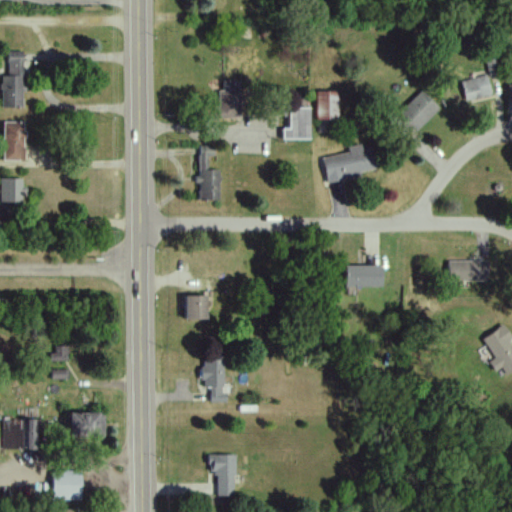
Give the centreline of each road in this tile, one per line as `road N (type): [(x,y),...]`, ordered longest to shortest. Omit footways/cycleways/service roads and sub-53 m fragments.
road 1 (secondary): [(143,511),(138,0)]
road 2 (residential): [(140,228),(389,227)]
road 3 (residential): [(389,227),(420,212),(463,159),(511,136)]
road 4 (residential): [(511,236),(478,227),(389,227)]
